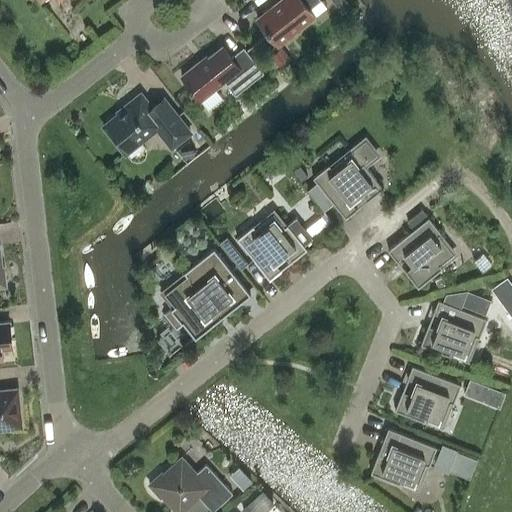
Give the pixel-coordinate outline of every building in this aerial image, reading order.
[(279,0),(257,18),(266,30),(269,33),(271,32),(280,43),(314,16),(309,9),(319,0),(279,0)] [(209,61),(203,66),(199,61),(181,75),(200,100),(224,81),(235,94),(263,72),(243,46),(231,56),(222,46),(206,58),(209,61)] [(282,46),(270,55),(280,66),(291,57),(282,46)] [(157,128),(171,146),(190,132),(163,98),(152,107),(140,93),(124,106),(125,108),(103,125),(125,153),(157,128)] [(323,209),(332,201),(346,217),(383,187),(364,164),(377,153),(365,139),(331,166),(329,163),(313,176),(317,181),(307,189),(323,209)] [(299,165),(293,171),(300,180),(307,175),(299,165)] [(453,253),(439,235),(442,232),(422,208),(407,221),(413,229),(388,249),(418,286),(442,267),(440,264),(453,253)] [(284,226),(274,213),(255,228),(253,225),(237,238),(269,278),(280,270),(274,262),(285,253),(291,261),(307,248),(287,224),(284,226)] [(321,215),(305,228),(313,237),(328,224),(321,215)] [(234,244),(227,250),(242,268),(249,262),(234,244)] [(184,271),(186,274),(164,292),(174,305),(166,312),(176,326),(182,321),(195,337),(251,293),(214,247),(184,271)] [(468,290),(462,304),(486,313),(491,299),(468,290)] [(467,357),(476,335),(479,337),(486,318),(438,299),(420,343),(450,355),(451,351),(467,357)] [(0,358),(1,359),(0,349),(13,347),(9,321),(0,321),(0,358)] [(424,421),(425,417),(441,423),(450,401),(453,403),(461,383),(412,364),(395,409),(424,421)] [(470,378),(464,393),(478,398),(484,383),(470,378)] [(0,390),(0,427),(21,426),(17,388),(0,390)] [(401,479),(417,486),(426,464),(429,465),(436,446),(388,427),(370,472),(400,483),(401,479)] [(441,443),(433,465),(448,471),(456,449),(441,443)] [(162,471),(149,483),(161,496),(162,495),(178,511),(179,511),(198,495),(212,510),(232,492),(206,463),(196,472),(181,456),(163,473),(162,471)] [(244,472),(237,479),(247,488),(253,481),(244,472)]
